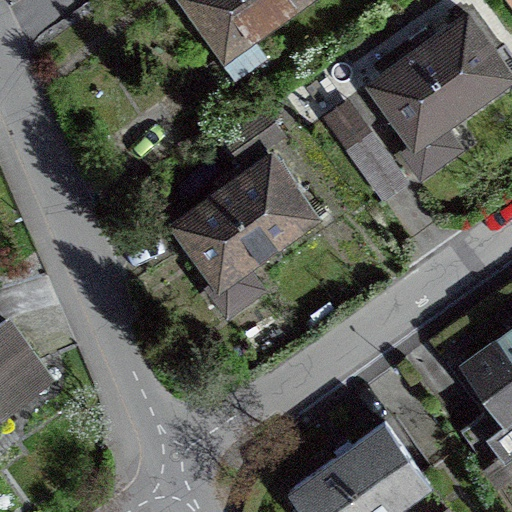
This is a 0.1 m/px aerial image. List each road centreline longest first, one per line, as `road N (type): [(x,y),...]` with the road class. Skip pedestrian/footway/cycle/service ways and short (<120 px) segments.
road 1 (residential): [(0,87),(169,483)]
road 2 (residential): [(169,483),(511,236)]
